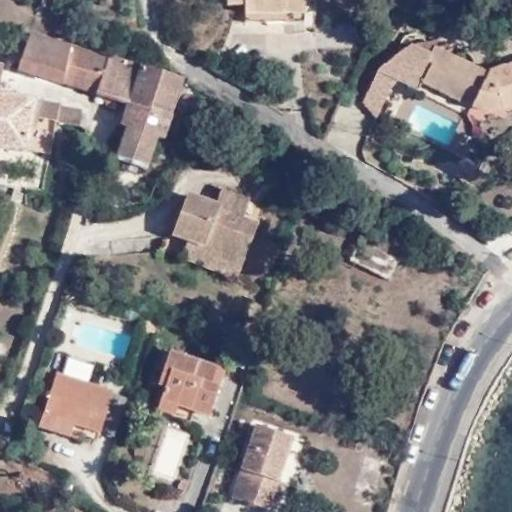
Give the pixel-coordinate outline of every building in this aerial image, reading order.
[(223,0),(223,10),(243,10),(243,17),(282,17),(282,28),(302,28),(302,4),(311,5),(311,0),(223,0)] [(242,27),(282,28),(282,17),(243,17),(242,27)] [(66,47),(34,37),(27,52),(19,74),(62,88),(74,49),(66,47)] [(477,103),(491,70),(434,44),(428,57),(434,61),(425,80),(474,102),(477,103)] [(108,58),(74,49),(62,88),(98,98),(102,83),(108,58)] [(161,147),(183,84),(179,81),(108,58),(102,83),(98,98),(123,106),(128,107),(119,133),(124,136),(116,161),(147,173),(156,145),(161,147)] [(511,61),(493,69),(491,70),(477,103),(487,104),(500,105),(511,100),(511,61)] [(0,96),(0,149),(23,152),(27,121),(30,102),(1,97),(0,96)] [(59,125),(81,128),(85,112),(30,102),(27,121),(59,125)] [(27,121),(23,152),(53,157),(59,125),(27,121)] [(236,222),(241,204),(217,197),(215,205),(180,195),(168,238),(206,248),(246,259),(255,227),(236,222)] [(260,210),(241,204),(236,222),(255,227),(260,210)] [(206,248),(168,238),(163,253),(200,263),(206,248)] [(246,259),(206,248),(200,263),(242,274),(246,259)] [(215,387),(220,370),(173,355),(166,377),(173,379),(168,392),(217,408),(223,389),(215,387)] [(67,359),(65,370),(90,376),(92,364),(67,359)] [(227,372),(220,370),(215,387),(223,389),(227,372)] [(48,415),(88,427),(103,432),(115,394),(62,376),(48,415)] [(161,390),(168,392),(173,379),(166,377),(161,390)] [(213,419),(217,408),(168,392),(160,415),(195,426),(200,414),(213,419)] [(84,440),(88,427),(48,415),(44,428),(84,440)] [(155,473),(177,477),(185,431),(163,427),(155,473)] [(296,442),(260,430),(236,501),(266,511),(280,511),(288,488),(282,486),(296,442)] [(185,492),(188,483),(181,481),(179,490),(185,492)]
